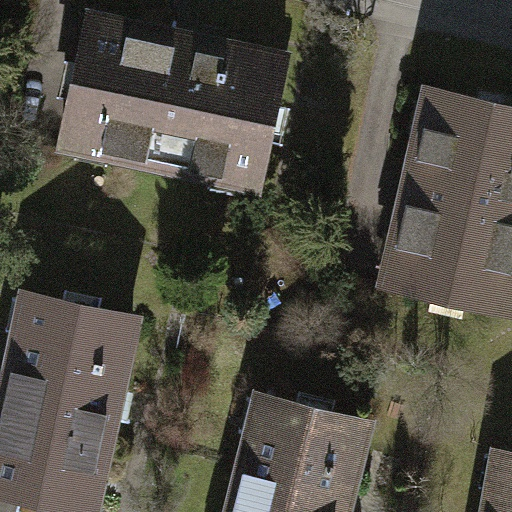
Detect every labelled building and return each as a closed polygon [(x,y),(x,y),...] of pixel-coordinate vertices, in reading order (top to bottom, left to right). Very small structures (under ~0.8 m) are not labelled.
[(287,57),(85,15),(54,157),(259,201),(287,57)] [(511,107),(423,90),(374,292),(511,325),(511,107)] [(142,316),(19,293),(0,392),(0,487),(106,507),(142,316)] [(357,511),(381,421),(269,392),(238,511),(357,511)] [(511,511),(511,445),(498,443),(484,511),(511,511)]
